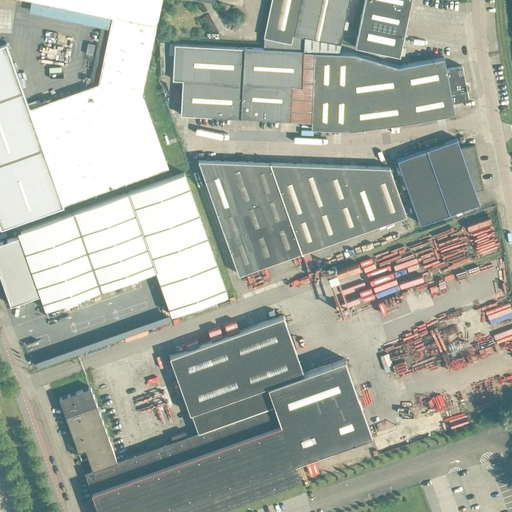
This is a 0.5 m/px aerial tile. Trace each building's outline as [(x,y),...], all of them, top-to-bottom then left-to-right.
[(6,41),(0,43),(0,223),(1,226),(168,166),(142,92),(160,0),(39,0),(104,14),(89,86),(51,100),(50,96),(49,96),(51,100),(41,104),(39,100),(40,104),(29,108),(6,41)] [(339,45),(348,0),(271,0),(264,35),(263,41),(339,45)] [(400,55),(411,0),(364,0),(355,46),(400,55)] [(180,115),(311,120),(314,51),(338,52),(339,45),(263,41),(263,47),(174,44),(172,79),(182,80),(180,115)] [(92,54),(94,43),(88,42),(86,52),(92,54)] [(311,120),(311,127),(351,129),(409,121),(455,112),(452,100),(468,97),(467,89),(466,83),(462,65),(446,68),(444,56),(399,65),(355,53),(338,52),(314,51),(311,120)] [(483,188),(475,144),(460,147),(457,137),(427,148),(426,147),(426,148),(397,158),(420,223),(449,212),(450,213),(450,212),(480,201),(475,189),(483,188)] [(406,214),(389,166),(270,162),(270,161),(198,159),(238,273),(406,214)] [(19,235),(0,241),(0,274),(11,304),(40,293),(45,308),(156,269),(171,314),(223,295),(180,173),(18,230),(19,235)]
